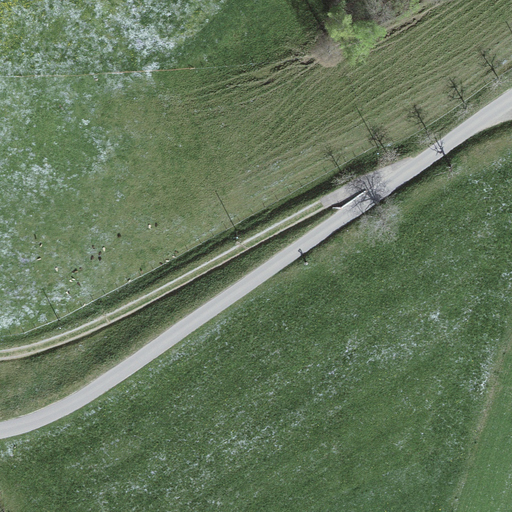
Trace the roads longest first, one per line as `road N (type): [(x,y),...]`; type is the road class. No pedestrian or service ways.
road 1 (unclassified): [(511,101),(110,379),(65,407),(0,430)]
road 2 (track): [(414,167),(333,197),(47,345),(0,354)]
